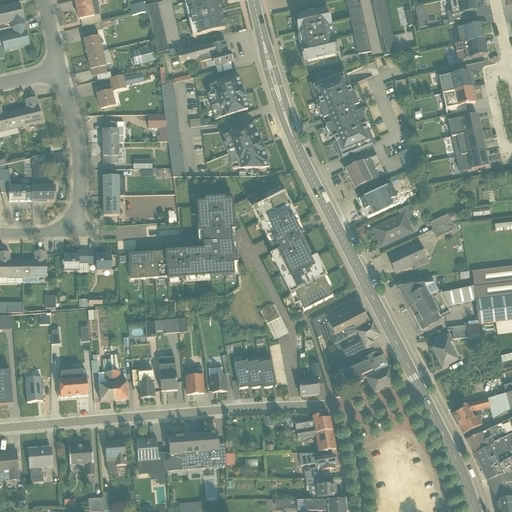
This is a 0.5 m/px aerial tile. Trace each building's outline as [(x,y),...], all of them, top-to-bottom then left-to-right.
[(82,23),(98,19),(94,0),(77,4),(82,23)] [(203,41),(229,34),(221,0),(216,0),(195,5),(203,41)] [(388,56),(377,0),(338,0),(349,58),(363,56),(364,60),(388,56)] [(474,14),(470,0),(463,0),(454,2),(448,3),(452,19),(474,14)] [(163,3),(139,8),(148,54),(172,49),(163,3)] [(121,8),(124,20),(139,16),(136,4),(121,8)] [(26,22),(23,5),(0,9),(0,27),(12,25),(26,22)] [(406,11),(410,31),(420,29),(415,9),(406,11)] [(298,67),(334,58),(321,10),(285,19),(298,67)] [(14,35),(28,32),(26,22),(12,25),(14,35)] [(481,43),(478,27),(455,32),(458,48),(481,43)] [(6,55),(31,48),(28,32),(14,35),(2,38),(6,55)] [(85,44),(100,41),(98,33),(83,36),(85,44)] [(85,44),(88,59),(105,54),(102,40),(100,41),(85,44)] [(485,60),(481,43),(458,48),(454,49),(457,65),(485,60)] [(187,78),(237,66),(231,44),(181,56),(187,78)] [(142,50),(124,54),(127,65),(135,63),(134,61),(144,59),(142,50)] [(107,70),(109,70),(105,54),(88,59),(92,74),(107,70)] [(108,76),(107,70),(92,74),(93,80),(108,76)] [(303,90),(320,129),(355,114),(338,75),(303,90)] [(441,97),(470,91),(466,75),(437,81),(441,97)] [(165,180),(186,177),(178,107),(188,106),(187,96),(176,98),(174,83),(181,82),(154,85),(157,117),(140,119),(141,132),(150,131),(151,145),(161,144),(165,180)] [(224,124),(254,114),(243,82),(213,92),(224,124)] [(386,85),(388,96),(400,93),(397,82),(386,85)] [(96,98),(115,94),(114,87),(95,91),(96,98)] [(464,109),(473,107),(470,91),(441,97),(446,119),(465,115),(464,109)] [(100,114),(119,111),(115,94),(96,98),(100,114)] [(21,132),(44,126),(38,101),(26,104),(27,111),(16,113),(21,132)] [(0,136),(21,132),(16,113),(4,116),(2,109),(0,109),(0,136)] [(335,164),(370,149),(355,114),(320,129),(335,164)] [(450,141),(479,134),(476,119),(466,121),(465,115),(446,119),(450,141)] [(199,129),(199,123),(192,124),(192,121),(181,122),(182,131),(199,129)] [(276,169),(257,125),(227,136),(239,176),(276,169)] [(104,133),(104,147),(121,147),(121,133),(119,133),(104,133)] [(450,141),(454,161),(484,154),(479,134),(450,141)] [(119,160),(121,160),(121,147),(104,147),(104,160),(119,160)] [(408,147),(390,155),(397,172),(416,164),(408,147)] [(458,176),(486,170),(484,163),(486,163),(484,154),(454,161),(458,176)] [(349,192),(385,180),(378,160),(342,173),(349,192)] [(126,162),(126,171),(146,171),(146,162),(126,162)] [(106,181),(106,201),(123,201),(123,181),(106,181)] [(247,205),(265,241),(267,241),(294,227),(298,225),(279,189),(247,205)] [(11,205),(35,206),(35,190),(12,190),(11,205)] [(35,206),(59,206),(60,191),(35,190),(35,206)] [(365,223),(382,215),(374,196),(356,204),(365,223)] [(196,206),(198,235),(202,235),(230,233),(233,233),(231,204),(224,204),(223,200),(203,202),(203,205),(196,206)] [(106,220),(123,220),(123,201),(106,201),(106,220)] [(482,218),(482,209),(464,209),(464,218),(482,218)] [(378,249),(409,235),(401,217),(370,231),(378,249)] [(440,217),(421,224),(428,240),(446,232),(440,217)] [(487,234),(506,233),(506,224),(487,224),(487,234)] [(294,227),(267,241),(274,255),(268,258),(288,296),(293,294),(303,314),(332,300),(322,281),(326,280),(315,259),(312,261),(294,227)] [(230,233),(202,235),(202,237),(203,252),(206,279),(233,276),(233,267),(237,267),(236,255),(232,255),(230,238),(230,233)] [(393,278),(424,263),(416,245),(384,260),(393,278)] [(206,279),(203,252),(161,257),(162,281),(162,283),(206,279)] [(83,268),(99,267),(99,258),(101,258),(101,254),(79,254),(79,258),(82,258),(83,268)] [(24,282),(48,281),(48,255),(35,255),(36,262),(23,263),(24,282)] [(0,282),(24,282),(23,263),(12,263),(12,256),(0,256),(0,282)] [(149,257),(137,258),(138,283),(150,282),(149,257)] [(161,257),(149,257),(150,282),(162,281),(161,257)] [(67,276),(83,276),(83,268),(82,258),(79,258),(66,258),(67,276)] [(99,276),(115,276),(115,258),(101,258),(99,258),(99,267),(99,276)] [(137,258),(126,258),(127,283),(138,283),(137,258)] [(511,266),(465,273),(472,323),(511,317),(511,266)] [(395,289),(408,314),(428,303),(414,279),(395,289)] [(466,287),(438,292),(436,282),(433,282),(438,308),(469,302),(466,287)] [(37,298),(37,311),(48,311),(48,298),(37,298)] [(418,333),(438,322),(428,303),(408,314),(418,333)] [(353,310),(350,304),(322,317),(312,322),(318,339),(330,334),(325,324),(353,310)] [(367,328),(357,308),(353,310),(325,324),(330,334),(344,363),(363,354),(353,335),(367,328)] [(95,315),(85,316),(86,326),(95,325),(95,315)] [(177,325),(161,325),(162,338),(177,338),(177,325)] [(442,330),(445,339),(459,335),(456,326),(442,330)] [(369,344),(377,340),(370,327),(367,328),(353,335),(363,354),(372,350),(369,344)] [(72,328),(72,343),(81,343),(81,328),(72,328)] [(44,345),(52,344),(52,331),(43,332),(44,345)] [(437,372),(454,364),(442,341),(426,350),(437,372)] [(494,364),(507,362),(505,354),(493,357),(494,364)] [(96,361),(98,382),(112,380),(110,356),(102,357),(102,360),(96,361)] [(262,390),(258,367),(257,364),(245,367),(250,390),(250,392),(262,390)] [(270,364),(258,367),(262,390),(263,392),(276,390),(270,364)] [(250,390),(245,367),(245,365),(233,367),(238,392),(250,390)] [(30,368),(30,379),(38,378),(38,368),(30,368)] [(165,397),(181,395),(178,369),(162,371),(165,397)] [(9,373),(0,373),(0,407),(12,407),(9,373)] [(85,373),(71,374),(73,400),(87,399),(85,373)] [(385,393),(395,389),(387,373),(364,383),(371,399),(380,395),(381,396),(386,394),(385,393)] [(59,401),(73,400),(71,374),(58,375),(59,401)] [(144,403),(158,403),(156,377),(143,377),(144,403)] [(187,399),(207,398),(206,379),(186,380),(187,399)] [(214,397),(229,396),(228,379),(213,380),(214,397)] [(26,406),(42,404),(40,380),(24,382),(26,406)] [(314,385),(291,385),(292,401),(315,400),(314,385)] [(119,405),(119,387),(103,388),(104,406),(119,405)] [(119,405),(132,405),(131,387),(119,387),(119,405)] [(460,439),(481,429),(476,420),(471,422),(464,408),(458,411),(459,414),(450,418),(460,439)] [(332,415),(315,419),(319,435),(336,432),(332,415)] [(336,432),(319,435),(323,452),(340,449),(336,432)] [(472,457),(489,449),(482,434),(465,443),(472,457)] [(200,438),(203,472),(225,470),(225,446),(217,446),(216,436),(200,438)] [(187,473),(203,472),(200,438),(184,439),(187,473)] [(169,456),(163,456),(165,475),(187,473),(184,439),(168,440),(169,456)] [(162,474),(160,440),(138,441),(140,475),(162,474)] [(130,467),(128,442),(106,443),(107,464),(116,464),(117,468),(130,467)] [(96,476),(94,447),(71,448),(72,467),(88,467),(88,477),(96,476)] [(56,470),(54,449),(29,450),(31,484),(44,483),(43,471),(56,470)] [(498,467),(489,449),(472,457),(480,475),(498,467)] [(12,483),(21,482),(18,452),(0,453),(0,476),(12,475),(12,483)] [(284,455),(284,463),(308,463),(308,455),(284,455)] [(341,456),(317,458),(317,471),(342,469),(341,456)] [(498,467),(480,475),(485,485),(502,476),(498,467)] [(507,485),(502,476),(485,485),(493,501),(506,495),(503,487),(507,485)] [(322,488),(322,499),(341,497),(340,484),(333,485),(333,479),(318,480),(318,488),(322,488)] [(100,499),(101,504),(101,511),(111,511),(110,498),(100,499)] [(511,500),(495,504),(497,511),(511,508),(511,500)] [(348,511),(348,501),(309,502),(308,511),(348,511)]
